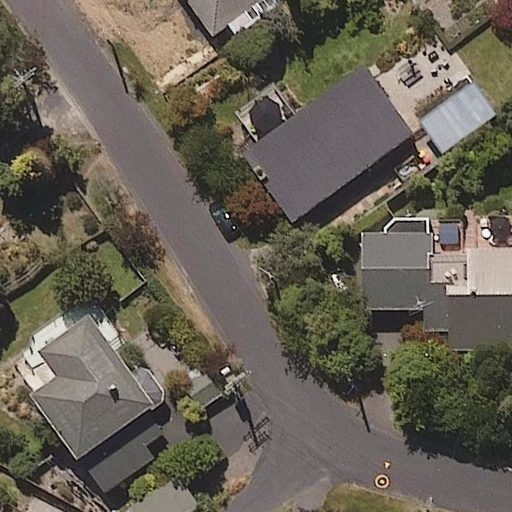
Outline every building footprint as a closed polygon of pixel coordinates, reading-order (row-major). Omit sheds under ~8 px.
[(279,0),(181,0),(218,48),(279,0)] [(413,147),(368,84),(249,167),(294,230),(413,147)] [(499,125),(478,92),(423,127),(444,160),(499,125)] [(356,249),(358,320),(425,318),(426,347),(453,347),(454,369),(511,367),(511,270),(466,272),(464,223),(433,224),(387,226),(387,249),(356,249)] [(178,445),(91,335),(25,387),(42,408),(33,415),(103,504),(178,445)] [(200,511),(183,486),(143,511),(200,511)]
